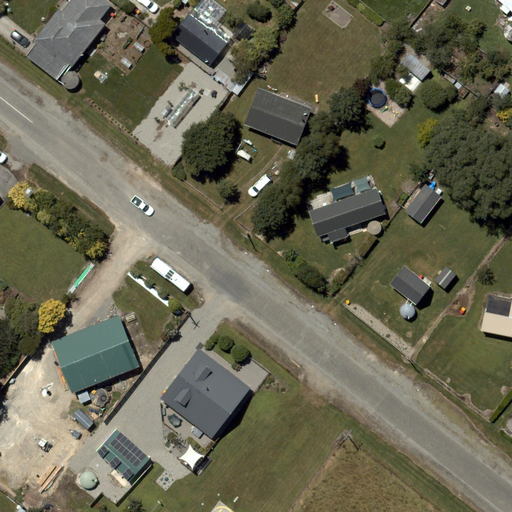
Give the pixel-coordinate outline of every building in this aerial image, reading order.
[(97,0),(69,0),(26,56),(62,84),(116,14),(97,0)] [(511,0),(491,0),(511,19),(511,0)] [(204,16),(182,47),(212,68),(233,37),(204,16)] [(232,53),(214,71),(236,94),(255,76),(232,53)] [(312,114),(258,94),(245,129),(299,148),(312,114)] [(256,192),(245,181),(229,196),(241,208),(256,192)] [(375,189),(311,216),(322,243),(386,216),(375,189)] [(432,289),(403,267),(388,286),(417,308),(432,289)] [(511,299),(489,296),(482,336),(511,341),(511,299)] [(119,319),(53,347),(74,397),(140,369),(119,319)] [(200,353),(162,401),(213,441),(251,392),(200,353)] [(150,459),(115,431),(91,462),(102,471),(107,464),(112,468),(105,477),(124,492),(150,459)]
